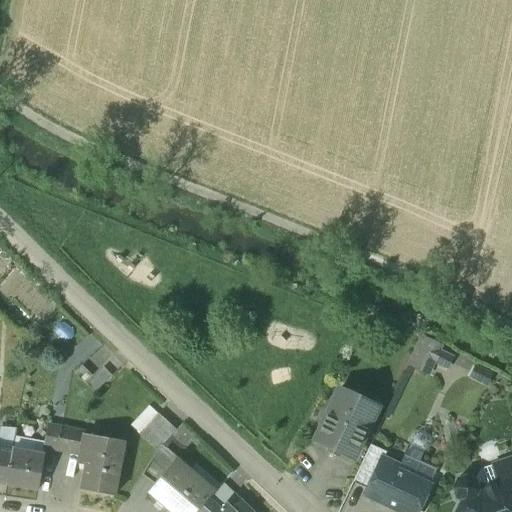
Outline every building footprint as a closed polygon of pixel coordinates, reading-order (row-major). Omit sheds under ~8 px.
[(434,343),(422,337),(408,367),(427,376),(434,363),(448,370),(453,359),(436,349),(434,343)] [(106,346),(86,364),(95,374),(115,357),(106,346)] [(82,366),(75,374),(84,383),(92,376),(82,366)] [(104,368),(87,385),(95,393),(112,376),(104,368)] [(475,368),(470,378),(487,386),(492,376),(475,368)] [(377,409),(339,391),(315,441),(329,448),(327,451),(328,454),(335,458),(338,457),(340,453),(354,460),(377,409)] [(159,414),(139,435),(157,452),(158,450),(176,430),(159,414)] [(61,428),(48,425),(44,449),(57,452),(61,428)] [(16,429),(0,427),(0,450),(12,453),(12,449),(13,449),(16,429)] [(85,432),(61,428),(57,452),(79,456),(83,435),(84,436),(85,432)] [(84,436),(83,435),(79,456),(78,464),(85,465),(80,490),(114,496),(123,450),(106,447),(107,440),(84,436)] [(370,446),(353,483),(368,490),(382,459),(384,459),(386,453),(370,446)] [(13,449),(12,449),(12,453),(6,485),(37,491),(44,455),(13,449)] [(0,484),(6,485),(12,453),(0,450),(0,484)] [(157,452),(142,476),(154,485),(173,463),(158,450),(157,452)] [(437,471),(404,456),(399,467),(400,467),(398,471),(429,486),(430,486),(437,471)] [(368,490),(367,491),(382,499),(380,503),(398,511),(417,511),(430,486),(429,486),(398,471),(400,467),(399,467),(384,459),(382,459),(368,490)] [(212,497),(173,463),(154,485),(148,492),(171,511),(197,511),(209,500),(212,497)] [(480,471),(476,482),(467,477),(457,480),(453,490),(456,499),(463,502),(458,511),(511,511),(509,507),(511,505),(511,468),(496,474),(493,467),(480,471)] [(251,511),(233,495),(220,510),(218,511),(251,511)] [(209,500),(197,511),(218,511),(220,510),(209,500)]
